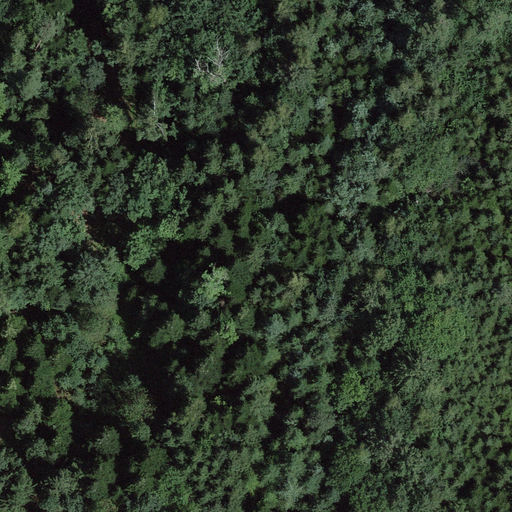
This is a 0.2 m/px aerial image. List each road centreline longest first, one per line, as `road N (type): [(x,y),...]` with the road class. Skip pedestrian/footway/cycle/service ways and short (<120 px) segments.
road 1 (track): [(197,511),(150,379),(153,0)]
road 2 (track): [(0,277),(150,310)]
